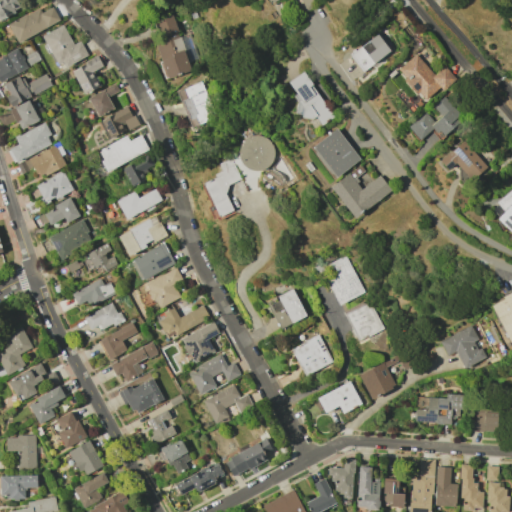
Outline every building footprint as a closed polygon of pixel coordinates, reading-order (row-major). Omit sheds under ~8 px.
[(0,0),(0,17),(1,21),(16,14),(15,12),(23,7),(18,2),(21,0),(0,0)] [(18,43),(60,20),(53,8),(43,13),(40,8),(28,16),(8,25),(18,43)] [(162,82),(188,72),(186,66),(201,61),(192,34),(178,37),(170,17),(152,22),(159,42),(152,44),(158,63),(155,65),(162,82)] [(43,37),(60,70),(88,56),(80,41),(75,44),(64,25),(43,37)] [(389,51),(376,33),(349,55),(362,72),(389,51)] [(0,83),(28,68),(17,48),(7,54),(8,57),(0,60),(0,83)] [(433,74),(414,54),(395,71),(423,102),(439,87),(442,90),(455,79),(443,65),(433,74)] [(85,95),(101,86),(94,72),(103,66),(97,56),(73,72),(85,95)] [(283,84),(307,121),(314,116),(320,125),(333,117),(302,72),(283,84)] [(12,106),(17,104),(20,104),(25,100),(26,98),(28,97),(31,96),(52,85),(46,73),(27,84),(23,78),(21,79),(19,76),(15,78),(11,83),(5,85),(7,90),(9,91),(11,95),(7,97),(12,106)] [(99,118),(114,109),(107,97),(119,91),(116,83),(89,100),(99,118)] [(191,130),(213,121),(199,84),(174,95),(191,130)] [(424,112),(407,127),(419,140),(431,129),(440,138),(462,117),(443,96),(432,107),(440,116),(434,122),(424,112)] [(10,111),(22,131),(39,121),(29,101),(10,111)] [(110,139),(125,131),(121,123),(124,121),(129,130),(140,124),(134,115),(132,116),(127,107),(100,120),(110,139)] [(0,121),(0,114),(9,110),(14,121),(3,127),(0,121)] [(15,137),(18,144),(7,150),(14,163),(17,161),(18,163),(27,158),(52,144),(48,136),(52,134),(45,121),(15,137)] [(310,148),(333,179),(359,159),(336,128),(310,148)] [(102,162),(107,172),(149,149),(141,134),(130,141),(127,135),(101,151),(107,160),(102,162)] [(246,169),(253,172),(262,171),(269,166),(274,156),(272,145),(266,138),(255,135),(248,138),(242,143),(239,153),(241,162),(246,169)] [(486,166),(461,140),(439,161),(447,170),(454,163),(471,181),(486,166)] [(46,176),(65,165),(56,146),(27,158),(15,164),(20,174),(32,169),(38,177),(44,175),(46,176)] [(124,170),(133,187),(151,178),(146,169),(155,163),(149,153),(124,170)] [(219,221),(234,213),(226,194),(228,185),(240,179),(230,158),(218,164),(223,174),(203,185),(210,205),(208,209),(214,221),(219,221)] [(46,205),(73,189),(62,171),(35,187),(41,196),(46,205)] [(330,186),(353,218),(391,191),(379,175),(360,189),(349,173),(330,186)] [(24,192),(31,201),(41,196),(35,187),(24,192)] [(511,187),(489,211),(511,233),(511,187)] [(117,203),(126,219),(162,201),(157,190),(141,197),(135,192),(117,203)] [(49,225),(62,217),(65,222),(78,216),(69,198),(52,206),(54,209),(42,215),(47,222),(49,225)] [(31,218),(41,212),(47,222),(36,229),(31,218)] [(120,239),(129,256),(148,248),(145,246),(153,241),(154,244),(169,237),(157,217),(130,231),(130,233),(120,239)] [(59,258),(93,240),(81,219),(48,237),(59,258)] [(116,264),(111,253),(106,244),(65,264),(72,279),(101,265),(104,270),(116,264)] [(132,263),(142,282),(145,280),(175,264),(164,245),(134,261),(132,263)] [(340,305),(365,292),(346,257),(320,269),(340,305)] [(148,293),(153,302),(156,301),(161,309),(181,298),(173,285),(183,279),(177,268),(147,285),(151,293),(148,293)] [(108,282),(102,285),(100,278),(70,291),(77,308),(113,292),(108,282)] [(280,329),(306,318),(292,290),(266,303),(280,329)] [(511,344),(511,293),(490,303),(509,346),(511,344)] [(345,314),(367,302),(382,329),(359,343),(345,314)] [(89,330),(97,326),(99,330),(121,321),(112,303),(83,317),(89,330)] [(176,337),(209,317),(203,305),(179,318),(174,307),(157,317),(169,340),(176,337)] [(98,341),(108,360),(126,350),(120,341),(136,332),(130,322),(98,341)] [(195,363),(215,353),(208,340),(220,333),(213,323),(182,340),(185,345),(183,347),(189,356),(185,357),(186,362),(192,358),(195,363)] [(438,340),(446,356),(455,351),(463,368),(484,359),(475,340),(477,340),(470,325),(438,340)] [(31,347),(21,327),(0,336),(0,339),(6,351),(0,354),(0,363),(6,375),(24,366),(18,354),(31,347)] [(306,376),(329,361),(317,334),(290,352),(306,376)] [(137,363),(156,354),(151,343),(108,363),(114,376),(120,374),(124,381),(141,373),(137,363)] [(201,395),(216,386),(211,377),(222,371),(226,380),(240,374),(235,362),(227,366),(220,354),(199,367),(200,369),(190,375),(201,395)] [(35,391),(32,385),(43,379),(47,387),(58,381),(53,371),(45,375),(40,363),(7,380),(17,400),(35,391)] [(358,375),(369,399),(395,387),(383,363),(358,375)] [(133,414),(162,400),(152,377),(118,394),(123,405),(128,403),(133,414)] [(341,413),(360,404),(349,381),(316,397),(323,413),(337,406),(341,413)] [(215,425),(228,417),(253,406),(247,395),(240,398),(232,384),(203,403),(215,425)] [(48,407),(65,398),(58,385),(34,398),(36,401),(28,405),(37,424),(53,416),(48,407)] [(459,394),(445,394),(445,398),(418,397),(418,409),(414,409),(413,422),(458,424),(459,394)] [(55,419),(60,430),(56,432),(64,448),(85,438),(72,410),(55,419)] [(174,435),(169,421),(171,420),(166,410),(145,419),(154,443),(174,435)] [(496,411),(470,410),(470,431),(496,431),(496,411)] [(5,436),(5,451),(16,451),(16,468),(35,467),(34,435),(5,436)] [(171,472),(191,463),(180,439),(160,448),(171,472)] [(271,450),(266,439),(223,459),(231,476),(266,460),(263,453),(271,450)] [(101,467),(89,441),(68,450),(81,476),(101,467)] [(352,496),(351,462),(342,462),(342,467),(330,467),(331,496),(352,496)] [(222,475),(218,463),(173,482),(178,495),(194,488),(196,492),(215,484),(213,479),(222,475)] [(471,465),(461,464),(458,508),(481,509),(482,492),(476,491),(476,483),(471,482),(471,465)] [(497,481),(498,466),(485,465),(485,480),(497,481)] [(370,467),(357,466),(356,508),(377,509),(378,482),(369,482),(370,467)] [(455,506),(456,484),(449,484),(449,467),(435,466),(433,505),(455,506)] [(95,488),(107,482),(103,473),(72,488),(81,508),(100,499),(95,488)] [(36,475),(0,476),(0,498),(24,498),(23,488),(36,488),(36,475)] [(305,502),(309,511),(322,511),(336,506),(323,478),(312,483),(318,496),(305,502)] [(402,506),(402,494),(396,494),(397,479),(383,478),(382,506),(402,506)] [(498,482),(487,482),(486,511),(506,511),(507,488),(498,488),(498,482)] [(262,503),(265,511),(302,511),(294,490),(262,503)] [(43,511),(56,510),(54,497),(26,502),(27,508),(8,511),(7,511),(43,511)]
